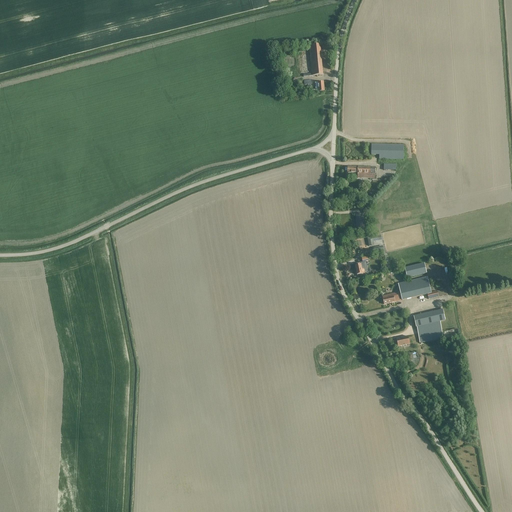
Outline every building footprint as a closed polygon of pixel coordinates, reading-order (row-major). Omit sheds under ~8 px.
[(320,45),(309,46),(312,74),(303,74),(303,77),(323,75),(320,45)] [(324,91),(324,82),(315,83),(316,90),(312,90),(312,93),(324,91)] [(379,159),(403,160),(404,145),(371,145),(371,155),(379,155),(379,159)] [(347,167),(347,173),(358,173),(358,179),(375,179),(375,168),(347,167)] [(364,228),(364,214),(356,214),(356,228),(359,228),(359,232),(363,232),(363,228),(364,228)] [(369,246),(373,245),(372,241),(378,240),(377,237),(367,238),(369,246)] [(368,261),(367,257),(362,258),(363,262),(360,263),(361,265),(355,266),(357,275),(365,273),(367,273),(364,262),(368,261)] [(407,278),(427,274),(424,264),(405,269),(407,278)] [(447,295),(446,289),(431,293),(427,277),(398,284),(402,300),(427,294),(428,299),(447,295)] [(384,305),(397,302),(396,298),(394,299),(393,294),(382,297),(384,305)] [(420,343),(459,336),(458,329),(444,332),(444,331),(442,331),(440,322),(445,321),(443,310),(414,317),(416,327),(417,327),(420,343)] [(393,340),(395,348),(398,347),(410,344),(408,337),(393,340)]
